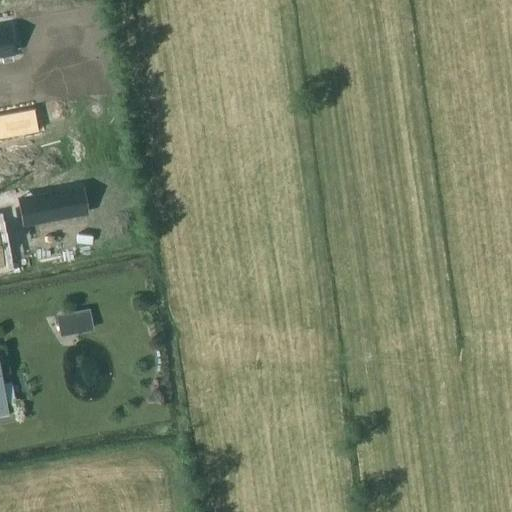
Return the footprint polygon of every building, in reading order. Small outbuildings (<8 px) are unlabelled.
[(8,27),(0,28),(0,54),(12,52),(8,27)] [(0,113),(0,137),(38,131),(33,108),(0,113)] [(42,194),(47,219),(85,212),(80,187),(42,194)] [(88,308),(71,312),(75,333),(93,330),(88,308)] [(0,417),(9,416),(0,371),(0,417)]
